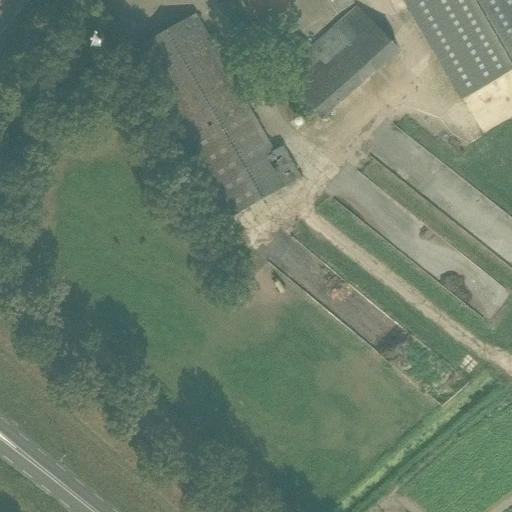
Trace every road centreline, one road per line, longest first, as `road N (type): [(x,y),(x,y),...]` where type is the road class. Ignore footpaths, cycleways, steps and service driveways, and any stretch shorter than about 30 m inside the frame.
road 1 (unclassified): [(238,511),(0,288)]
road 2 (track): [(511,373),(292,206)]
road 3 (primary): [(94,511),(0,436)]
